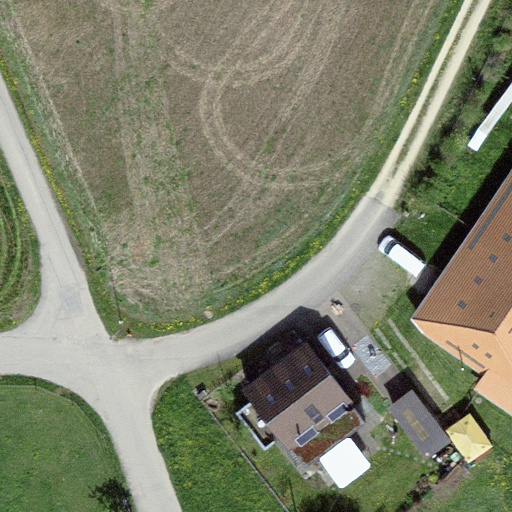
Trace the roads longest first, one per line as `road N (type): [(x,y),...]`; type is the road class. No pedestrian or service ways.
road 1 (track): [(477,0),(379,201),(309,286),(234,336),(159,355),(96,353)]
road 2 (unclassified): [(96,353),(0,111)]
road 3 (unclassified): [(96,353),(165,511)]
